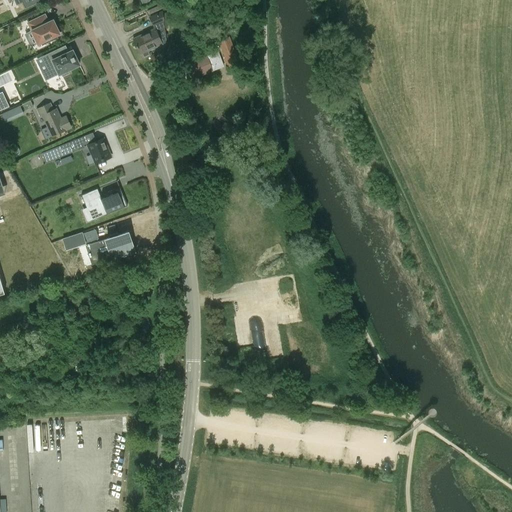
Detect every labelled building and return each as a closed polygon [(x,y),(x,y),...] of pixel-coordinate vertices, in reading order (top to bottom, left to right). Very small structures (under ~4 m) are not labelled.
[(162,11),(149,17),(152,25),(163,21),(162,11)] [(28,23),(38,44),(50,39),(51,42),(58,38),(57,35),(60,34),(53,20),(47,23),(45,19),(46,18),(45,15),(28,23)] [(150,54),(149,51),(162,44),(155,29),(133,39),(141,55),(141,54),(143,58),(144,58),(150,56),(150,54)] [(230,36),(218,40),(225,58),(223,59),(225,63),(226,63),(231,74),(242,70),(230,36)] [(50,69),(55,67),(59,75),(61,74),(62,77),(69,73),(67,71),(79,65),(77,61),(79,60),(75,54),(74,55),(72,51),(61,56),(58,50),(44,56),(50,69)] [(216,55),(208,58),(207,56),(182,65),(188,81),(213,71),(221,68),(216,55)] [(0,92),(0,110),(9,106),(2,92),(0,92)] [(37,97),(30,100),(23,104),(25,110),(33,107),(37,108),(36,109),(40,117),(42,116),(52,137),(66,130),(66,131),(72,128),(66,116),(61,118),(57,109),(54,111),(51,103),(41,107),(37,97)] [(24,115),(20,106),(6,112),(10,121),(24,115)] [(81,138),(66,144),(69,152),(84,146),(81,138)] [(88,145),(97,163),(112,156),(104,138),(88,145)] [(42,153),(45,162),(59,156),(56,148),(42,153)] [(94,216),(108,210),(108,212),(129,203),(121,185),(105,192),(106,195),(103,196),(102,194),(91,198),(88,191),(83,193),(88,206),(90,205),(94,216)] [(133,251),(136,250),(129,231),(120,234),(119,231),(111,234),(112,236),(87,244),(94,263),(107,259),(107,262),(113,260),(112,257),(127,253),(128,255),(134,254),(133,251)] [(71,246),(87,242),(84,234),(69,238),(71,246)]
